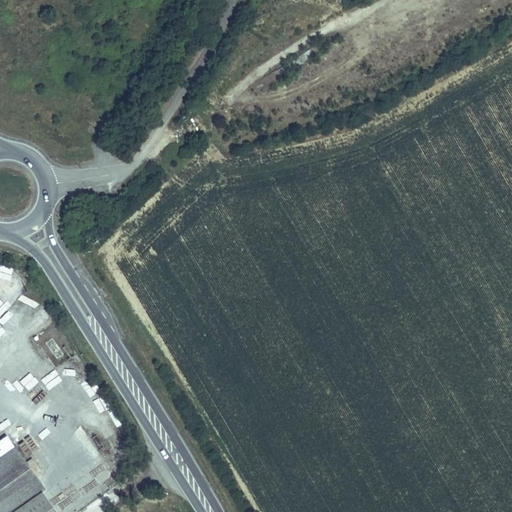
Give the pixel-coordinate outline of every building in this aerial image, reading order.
[(0,279),(11,290),(20,280),(8,270),(0,278),(0,279)] [(7,309),(16,297),(11,293),(2,305),(7,309)] [(39,325),(40,326),(51,319),(44,307),(26,317),(32,329),(39,325)] [(3,370),(0,372),(0,376),(9,386),(14,381),(3,370)] [(27,397),(41,384),(33,374),(18,387),(27,397)] [(49,396),(64,384),(55,374),(40,385),(49,396)] [(82,397),(96,387),(89,378),(76,388),(82,397)] [(40,390),(30,395),(34,404),(44,400),(40,390)] [(0,511),(57,511),(60,510),(36,478),(40,475),(5,427),(0,430),(0,511)]
